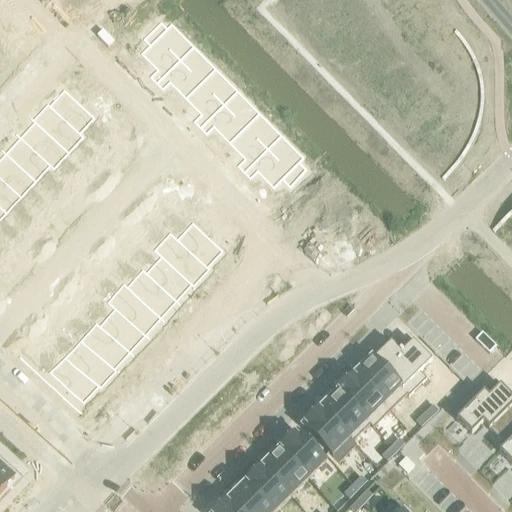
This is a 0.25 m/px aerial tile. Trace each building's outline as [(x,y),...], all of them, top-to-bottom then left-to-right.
[(149,47),(140,55),(156,72),(149,79),(156,85),(194,48),(171,25),(167,29),(161,23),(143,41),(149,47)] [(201,27),(193,36),(200,43),(208,35),(201,27)] [(208,35),(200,43),(208,50),(215,42),(208,35)] [(0,37),(0,65),(11,76),(11,75),(25,60),(0,37)] [(194,48),(156,85),(162,92),(169,85),(185,100),(215,70),(194,48)] [(0,65),(0,90),(13,77),(11,75),(11,76),(0,65)] [(215,70),(185,100),(200,116),(193,123),(199,130),(237,92),(234,89),(215,70)] [(246,72),(238,80),(245,87),(253,79),(246,72)] [(253,79),(245,87),(253,95),(260,87),(253,79)] [(49,107),(79,135),(80,135),(94,119),(63,91),(49,107)] [(237,92),(199,130),(206,136),(213,129),(228,145),(259,114),(237,92)] [(47,105),(32,122),(33,123),(34,123),(68,155),(83,138),(80,135),(79,135),(49,107),(47,105)] [(259,114),(228,145),(244,161),(237,167),(243,174),(281,137),(259,114)] [(291,117),(283,124),(290,132),(298,124),(291,117)] [(33,123),(19,139),(50,167),(50,168),(53,171),(68,155),(34,123),(33,123)] [(298,124),(290,132),(298,139),(305,131),(298,124)] [(281,137),(243,174),(249,181),(257,173),(273,190),(281,181),(289,190),(306,171),(299,164),(304,160),(281,137)] [(19,139),(5,155),(36,183),(50,168),(50,167),(19,139)] [(107,145),(99,154),(105,159),(113,150),(107,145)] [(99,154),(91,162),(97,168),(105,159),(99,154)] [(5,155),(0,159),(0,179),(21,199),(36,183),(5,155)] [(78,176),(69,185),(75,191),(83,182),(78,176)] [(0,209),(6,215),(21,199),(0,179),(0,209)] [(69,185),(61,194),(67,199),(75,191),(69,185)] [(173,191),(165,200),(171,205),(179,197),(173,191)] [(48,208),(40,217),(46,222),(54,214),(48,208)] [(40,217),(32,226),(38,231),(46,222),(40,217)] [(176,241),(207,270),(207,269),(223,252),(192,224),(176,241)] [(142,225),(134,233),(140,239),(148,230),(142,225)] [(134,233),(126,242),(132,248),(140,239),(134,233)] [(169,234),(153,252),(160,258),(161,258),(192,286),(191,287),(193,288),(209,271),(207,269),(207,270),(176,241),(169,234)] [(19,240),(11,249),(17,254),(25,245),(19,240)] [(11,249),(3,258),(9,263),(17,254),(11,249)] [(111,258),(103,267),(109,272),(117,264),(111,258)] [(146,274),(145,274),(176,303),(191,287),(192,286),(161,258),(160,258),(146,274)] [(103,267),(95,276),(101,281),(109,272),(103,267)] [(127,288),(126,288),(161,320),(176,303),(145,274),(146,274),(142,271),(127,288)] [(123,284),(107,302),(114,308),(145,337),(161,320),(126,288),(127,288),(123,284)] [(80,292),(72,300),(78,306),(86,297),(80,292)] [(72,300),(64,309),(70,315),(78,306),(72,300)] [(99,324),(99,325),(130,354),(145,337),(114,308),(99,324)] [(96,321),(80,338),(114,370),(115,370),(130,354),(99,325),(99,324),(96,321)] [(50,325),(41,334),(47,339),(55,331),(50,325)] [(41,334),(33,343),(39,348),(47,339),(41,334)] [(80,338),(64,355),(99,387),(98,387),(100,389),(116,371),(115,370),(114,370),(80,338)] [(373,361),(372,362),(407,397),(406,398),(408,399),(427,381),(420,374),(431,363),(412,344),(402,354),(400,352),(399,353),(390,344),(373,361)] [(64,355),(48,372),(83,404),(98,387),(99,387),(64,355)] [(372,360),(354,378),(390,414),(406,398),(407,397),(372,362),(373,361),(372,360)] [(354,378),(336,394),(369,428),(372,431),(373,431),(390,414),(354,378)] [(511,400),(494,383),(456,421),(471,436),(482,425),(500,443),(511,430),(511,400)] [(336,394),(319,411),(349,441),(348,442),(352,445),(369,428),(336,394)] [(432,406),(424,414),(430,420),(438,412),(432,406)] [(319,411),(302,428),(331,458),(348,442),(349,441),(319,411)] [(424,414),(415,423),(421,428),(430,420),(424,414)] [(296,435),(278,452),(308,482),(325,465),(296,435)] [(511,439),(498,454),(511,467),(511,466),(511,439)] [(398,440),(390,448),(395,454),(404,446),(398,440)] [(390,448),(381,456),(387,462),(395,454),(390,448)] [(278,452),(261,469),(291,499),(308,482),(278,452)] [(405,458),(398,465),(407,474),(414,467),(405,458)] [(0,495),(14,480),(0,467),(0,495)] [(261,469),(244,486),(270,511),(277,511),(291,499),(261,469)] [(360,477),(352,485),(358,491),(366,483),(360,477)] [(352,485),(343,494),(349,500),(358,491),(352,485)] [(270,511),(244,486),(227,503),(236,511),(270,511)] [(366,491),(358,500),(363,506),(372,497),(366,491)] [(358,500),(349,508),(352,511),(356,511),(363,506),(358,500)] [(236,511),(227,503),(217,511),(236,511)]
